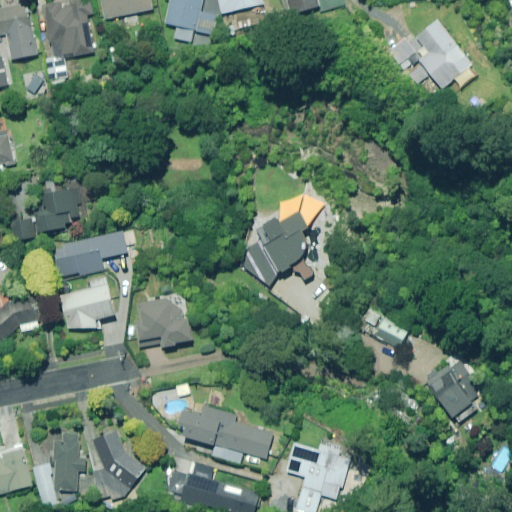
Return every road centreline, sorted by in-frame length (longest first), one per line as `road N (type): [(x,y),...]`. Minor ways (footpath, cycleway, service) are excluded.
road 1 (unknown): [(99,372),(136,426),(168,455),(235,481)]
road 2 (residential): [(0,393),(129,365)]
